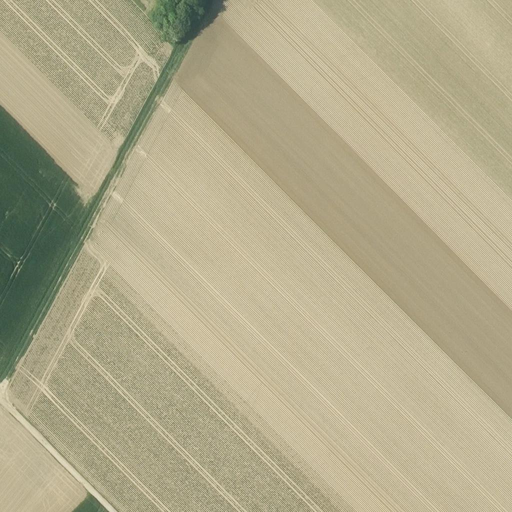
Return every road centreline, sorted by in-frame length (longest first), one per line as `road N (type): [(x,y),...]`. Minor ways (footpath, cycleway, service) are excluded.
road 1 (track): [(210,0),(8,378)]
road 2 (track): [(114,511),(0,398)]
